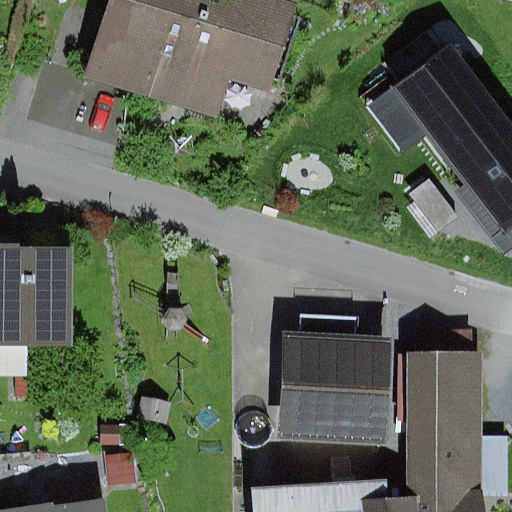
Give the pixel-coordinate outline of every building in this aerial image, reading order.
[(292,9),(261,0),(116,0),(92,78),(211,115),(223,77),(267,90),(292,9)] [(425,135),(503,234),(511,227),(511,129),(448,45),(368,107),(400,153),(425,135)] [(430,181),(410,195),(438,234),(458,219),(430,181)] [(19,245),(0,244),(0,344),(26,345),(71,346),(72,250),(19,249),(19,245)] [(394,339),(282,334),(277,441),(389,446),(394,339)] [(0,378),(26,378),(26,345),(0,344),(0,378)] [(406,498),(385,499),(385,511),(482,511),(481,497),(508,498),(507,436),(481,435),(481,353),(408,353),(406,498)] [(170,404),(142,398),(137,419),(165,426),(170,404)] [(119,426),(100,426),(100,448),(119,448),(119,426)] [(132,454),(104,456),(106,486),(134,483),(132,454)] [(383,479),(250,490),(251,511),(385,511),(385,499),(383,479)] [(51,503),(0,510),(0,511),(104,511),(103,500),(52,507),(51,503)]
